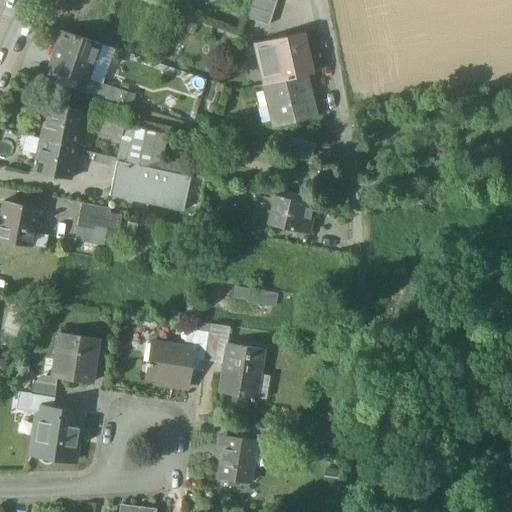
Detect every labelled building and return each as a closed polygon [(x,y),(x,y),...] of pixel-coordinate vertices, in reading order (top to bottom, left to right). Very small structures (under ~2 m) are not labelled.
[(276,0),(252,0),(247,19),(269,26),(276,0)] [(99,44),(63,32),(50,69),(77,78),(86,81),(87,79),(99,44)] [(301,33),(254,43),(264,85),(303,75),(310,74),(301,33)] [(264,85),(263,85),(273,126),(314,115),(303,75),(264,85)] [(86,81),(77,78),(73,90),(77,91),(99,98),(104,85),(87,79),(86,81)] [(73,90),(56,85),(51,104),(74,109),(77,91),(73,90)] [(119,108),(92,100),(86,131),(112,134),(119,108)] [(51,104),(48,103),(41,138),(76,146),(82,111),(74,109),(51,104)] [(128,110),(119,108),(112,134),(122,136),(124,125),(125,125),(128,110)] [(125,125),(124,125),(122,136),(117,160),(150,167),(158,132),(125,125)] [(76,146),(41,138),(34,173),(69,180),(76,146)] [(314,146),(288,138),(284,152),(310,159),(314,146)] [(113,166),(115,157),(98,153),(96,162),(113,166)] [(150,167),(117,160),(109,194),(182,209),(189,176),(150,167)] [(315,205),(274,195),(270,212),(279,214),(276,226),(309,234),(315,205)] [(38,209),(4,202),(0,218),(0,241),(30,247),(33,233),(38,209)] [(111,209),(81,204),(78,217),(80,218),(81,216),(108,222),(111,209)] [(108,222),(81,216),(80,218),(75,240),(103,246),(108,222)] [(186,229),(146,221),(143,241),(182,248),(186,229)] [(46,236),(33,233),(30,247),(44,249),(46,236)] [(237,285),(235,297),(275,305),(277,293),(237,285)] [(208,334),(195,332),(192,350),(195,351),(193,360),(204,362),(208,334)] [(99,341),(60,334),(53,378),(91,384),(99,341)] [(220,336),(208,334),(204,362),(216,364),(220,336)] [(192,350),(150,344),(144,378),(189,386),(193,360),(195,351),(192,350)] [(263,350),(227,345),(219,394),(250,399),(253,374),(260,375),(263,350)] [(56,386),(33,381),(31,394),(54,398),(56,386)] [(54,398),(31,394),(29,411),(39,413),(40,407),(53,409),(54,398)] [(53,409),(40,407),(39,413),(31,455),(73,462),(82,414),(53,409)] [(284,434),(258,429),(256,442),(257,443),(257,447),(281,451),(282,444),(284,434)] [(256,442),(225,437),(219,479),(250,484),(257,447),(257,443),(256,442)] [(302,446),(282,444),(281,451),(280,459),(300,461),(302,446)]
